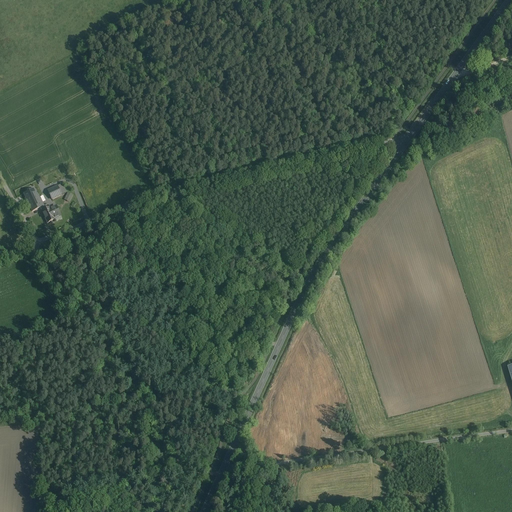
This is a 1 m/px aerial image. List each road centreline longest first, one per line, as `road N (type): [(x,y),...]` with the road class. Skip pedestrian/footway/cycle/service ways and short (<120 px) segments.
road 1 (secondary): [(204,511),(313,273),(406,140)]
road 2 (unclassified): [(36,242),(163,191),(406,140)]
road 3 (track): [(36,242),(145,399),(158,511)]
road 4 (secondary): [(406,140),(508,0)]
road 5 (track): [(412,132),(402,126),(353,0)]
